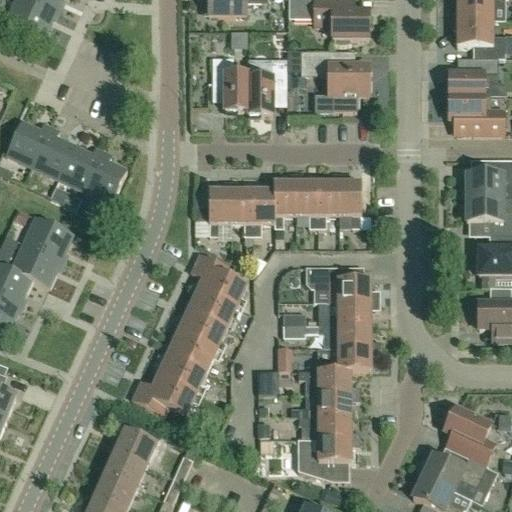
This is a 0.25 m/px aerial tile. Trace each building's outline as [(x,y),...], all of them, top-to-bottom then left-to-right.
[(56,25),(59,17),(20,0),(17,0),(6,26),(44,42),(52,24),(56,25)] [(20,0),(59,17),(63,10),(60,8),(63,0),(20,0)] [(203,0),(203,14),(208,14),(208,22),(230,22),(246,22),(246,9),(266,9),(266,1),(266,0),(203,0)] [(452,27),(492,27),(493,11),(505,11),(504,0),(480,0),(480,1),(472,1),(456,1),(456,15),(452,19),(452,27)] [(368,18),(354,17),(354,5),(345,5),(321,5),(314,5),(311,1),(288,1),(288,24),(314,25),(314,32),(331,32),(331,45),(334,45),(332,50),(336,51),(341,52),(344,52),(348,51),(351,50),(350,45),(368,45),(368,18)] [(505,27),(505,11),(493,11),(492,27),(505,27)] [(511,42),(492,42),(492,27),(452,27),(452,34),(456,38),(456,53),(473,53),(480,53),(480,65),(497,65),(504,65),(504,61),(511,61),(511,42)] [(248,37),(230,37),(230,55),(248,55),(248,37)] [(288,78),(300,78),(300,57),(288,57),(288,68),(288,78)] [(333,101),(333,117),(342,117),(357,117),(357,102),(368,102),(368,85),(368,72),(354,72),(332,72),(332,57),(300,57),(300,78),(300,81),(328,81),(328,101),(333,101)] [(354,58),(332,57),(332,72),(354,72),(354,58)] [(248,117),(248,80),(233,80),(233,65),(212,65),(212,90),(224,90),(224,108),(224,117),(248,117)] [(497,65),(480,65),(472,65),(472,79),(456,79),(448,79),(448,103),(491,103),(503,103),(503,89),(497,89),(497,65)] [(472,79),(472,65),(456,65),(456,79),(472,79)] [(248,117),(248,121),(272,121),(272,114),(272,94),(288,94),(288,78),(288,68),(248,69),(248,80),(248,117)] [(224,90),(212,90),(212,108),(224,108),(224,90)] [(272,114),(288,114),(288,94),(272,94),(272,114)] [(333,101),(328,101),(315,101),(314,120),(333,120),(333,117),(333,101)] [(491,114),(491,103),(448,103),(448,127),(454,127),(454,143),(503,143),(503,142),(503,114),(491,114)] [(31,173),(50,133),(42,129),(39,136),(21,127),(5,161),(31,173)] [(57,185),(72,152),(54,143),(57,136),(50,133),(31,173),(57,185)] [(83,198),(102,157),(95,154),(91,161),(72,152),(57,185),(83,198)] [(102,157),(83,198),(109,210),(125,176),(107,168),(109,160),(102,157)] [(466,205),(511,205),(511,166),(491,167),(491,181),(470,181),(466,181),(466,205)] [(491,181),(491,167),(470,167),(470,181),(491,181)] [(13,176),(0,170),(0,180),(9,185),(13,176)] [(296,222),(296,180),(288,180),(288,189),(275,189),(274,230),(274,235),(283,235),(283,222),(296,222)] [(317,235),(317,189),(303,189),(303,180),(296,180),(296,222),(309,222),(309,235),(317,235)] [(339,222),(339,180),(331,180),(331,189),(317,189),(317,235),(326,235),(326,222),(339,222)] [(339,180),(339,222),(352,222),(352,235),(360,235),(360,222),(360,189),(346,189),(346,180),(339,180)] [(231,230),(231,188),(224,188),(224,197),(209,197),(209,242),(218,242),(218,230),(231,230)] [(252,242),(252,197),(238,197),(238,188),(231,188),(231,230),(244,230),(244,242),(252,242)] [(274,230),(275,189),(275,188),(267,188),(267,197),(252,197),(252,242),(261,242),(261,230),(274,230)] [(54,192),(49,203),(75,215),(80,204),(54,192)] [(209,242),(209,197),(195,197),(195,242),(209,242)] [(491,243),(504,243),(511,242),(511,205),(466,205),(466,229),(469,229),(491,229),(491,243)] [(15,225),(25,230),(29,221),(19,216),(15,225)] [(24,247),(63,266),(67,258),(65,258),(73,240),(35,222),(24,247)] [(352,222),(339,222),(339,235),(352,235),(352,222)] [(360,222),(360,235),(370,235),(370,222),(360,222)] [(491,229),(469,229),(469,243),(488,243),(488,255),(505,255),(504,243),(491,243),(491,229)] [(218,230),(218,242),(218,247),(231,247),(231,230),(218,230)] [(252,242),(244,242),(244,251),(252,251),(252,242)] [(511,242),(504,243),(505,255),(488,255),(478,255),(478,283),(482,283),(482,295),(490,295),(510,294),(511,294),(511,242)] [(59,274),(63,266),(24,247),(22,250),(16,247),(13,253),(19,256),(11,274),(31,283),(48,291),(57,274),(59,274)] [(232,276),(226,273),(200,261),(193,275),(209,282),(203,297),(243,316),(247,307),(241,305),(247,291),(229,282),(232,276)] [(267,267),(252,261),(252,279),(255,281),(257,281),(267,267)] [(31,283),(11,274),(0,268),(0,300),(22,311),(26,303),(22,301),(31,283)] [(341,274),(306,274),(306,290),(310,295),(313,295),(325,295),(325,309),(338,309),(379,309),(379,302),(370,302),(370,286),(363,286),(341,286),(341,274)] [(363,274),(341,274),(341,286),(363,286),(363,274)] [(490,295),(490,309),(478,309),(478,311),(475,313),(475,321),(478,323),(478,335),(492,335),(492,347),(511,347),(511,304),(510,294),(490,295)] [(318,309),(325,309),(325,295),(313,295),(313,309),(318,309)] [(239,325),(243,316),(203,297),(192,319),(227,335),(232,322),(239,325)] [(19,318),(22,311),(0,300),(0,333),(7,336),(16,317),(19,318)] [(318,332),(370,332),(370,316),(379,316),(379,309),(338,309),(337,323),(325,323),(318,323),(318,332)] [(318,309),(318,323),(325,323),(337,323),(338,309),(325,309),(318,309)] [(220,348),(227,335),(192,319),(182,341),(223,360),(226,351),(220,348)] [(306,319),(283,320),(283,332),(306,332),(306,319)] [(330,355),(380,355),(380,348),(370,347),(370,332),(318,332),(306,332),(283,332),(283,344),(305,344),(305,341),(323,341),(323,355),(330,355)] [(219,368),(223,360),(182,341),(172,363),(206,378),(212,365),(219,368)] [(278,355),(278,378),(291,378),(291,355),(278,355)] [(379,362),(380,355),(330,355),(330,369),(317,369),(318,378),(350,378),(370,378),(370,362),(379,362)] [(317,355),(317,369),(330,369),(330,355),(323,355),(317,355)] [(200,392),(206,378),(172,363),(162,384),(202,403),(205,395),(200,392)] [(278,401),(278,378),(258,378),(258,401),(278,401)] [(318,401),(360,401),(360,393),(350,393),(350,378),(318,378),(298,378),(298,386),(305,386),(305,400),(318,401)] [(0,421),(7,425),(16,402),(0,395),(0,392),(4,382),(0,380),(0,421)] [(198,412),(202,403),(162,384),(155,399),(151,398),(154,393),(141,387),(133,406),(165,421),(168,414),(186,422),(192,409),(198,412)] [(298,423),(350,423),(350,408),(360,408),(360,401),(318,401),(318,415),(298,415),(298,423)] [(259,413),(259,424),(268,424),(268,413),(259,413)] [(451,442),(445,454),(467,464),(484,472),(494,451),(483,446),(490,431),(455,414),(444,438),(451,442)] [(510,423),(498,422),(498,438),(509,438),(510,423)] [(318,446),(360,446),(360,439),(351,439),(350,423),(298,423),(298,432),(301,432),(318,432),(318,446)] [(270,431),(259,431),(259,446),(270,446),(270,431)] [(301,446),(318,446),(318,432),(301,432),(301,446)] [(113,459),(144,473),(155,450),(141,444),(123,436),(113,459)] [(360,446),(318,446),(301,446),(298,446),(298,478),(347,493),(347,469),(351,469),(351,453),(360,453),(360,446)] [(183,462),(192,466),(195,458),(186,454),(183,462)] [(467,464),(445,454),(440,466),(462,476),(467,464)] [(134,496),(144,473),(113,459),(102,481),(134,496)] [(172,485),(182,490),(192,466),(183,462),(172,485)] [(422,484),(453,498),(468,506),(470,507),(486,473),(484,472),(467,464),(462,476),(440,466),(433,462),(431,466),(429,465),(426,466),(421,476),(422,479),(424,480),(422,484)] [(511,480),(511,476),(511,466),(502,466),(501,479),(504,479),(511,480)] [(486,473),(470,507),(481,511),(497,479),(486,473)] [(110,511),(127,511),(134,496),(102,481),(92,504),(110,511)] [(452,511),(447,510),(453,498),(422,484),(412,506),(423,511),(422,511),(452,511)] [(171,511),(182,490),(172,485),(162,508),(171,511)] [(342,511),(346,499),(328,494),(324,507),(339,511),(342,511)] [(262,511),(274,511),(279,501),(270,496),(262,511)] [(447,510),(452,511),(465,511),(468,506),(453,498),(447,510)]
